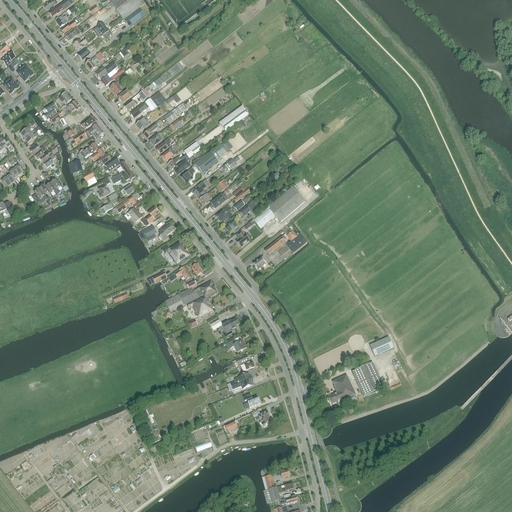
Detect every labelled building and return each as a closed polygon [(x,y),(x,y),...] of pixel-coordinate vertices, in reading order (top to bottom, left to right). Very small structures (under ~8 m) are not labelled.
[(55,6),(63,0),(55,0),(55,1),(53,2),(52,1),(44,7),(47,11),(55,6)] [(56,8),(49,13),(53,18),(63,10),(70,5),(75,2),(72,0),(67,0),(60,5),(56,8)] [(123,20),(145,5),(141,0),(114,0),(111,3),(123,20)] [(99,11),(96,6),(90,11),(93,15),(99,11)] [(124,21),(129,28),(145,16),(140,9),(124,21)] [(97,18),(95,15),(88,20),(90,23),(97,18)] [(62,17),(62,16),(55,21),(60,28),(67,23),(65,20),(68,19),(66,16),(64,18),(62,17)] [(67,26),(61,30),(62,32),(62,33),(63,35),(64,34),(64,35),(70,31),(80,24),(76,19),(73,21),(74,22),(69,26),(70,26),(68,27),(67,26)] [(97,27),(92,30),(99,38),(103,35),(109,31),(103,23),(97,27)] [(73,31),(65,37),(67,39),(67,40),(68,42),(69,41),(70,42),(77,37),(75,34),(79,31),(77,28),(73,31)] [(83,45),(87,43),(85,40),(81,43),(79,40),(77,42),(73,45),(78,51),(82,49),(84,47),(83,45)] [(2,47),(0,48),(0,53),(3,57),(6,54),(6,53),(9,50),(8,50),(8,49),(7,48),(5,46),(2,48),(2,47)] [(93,58),(97,54),(95,51),(95,50),(92,48),(88,52),(87,50),(85,52),(84,50),(78,56),(82,61),(88,56),(87,55),(89,53),(93,58)] [(127,48),(119,54),(123,59),(131,53),(127,48)] [(11,52),(1,61),(7,68),(12,62),(11,61),(15,57),(11,52)] [(100,61),(104,58),(100,52),(96,56),(100,61)] [(91,72),(97,68),(91,60),(85,65),(91,72)] [(135,68),(141,63),(138,60),(135,63),(133,61),(131,63),(135,68)] [(108,75),(117,67),(114,63),(104,70),(103,68),(95,74),(101,80),(108,75)] [(26,65),(21,69),(29,79),(34,75),(26,65)] [(21,69),(17,73),(24,82),(29,79),(21,69)] [(106,87),(124,73),(122,70),(110,79),(107,76),(101,81),(106,87)] [(127,76),(124,73),(122,75),(115,81),(117,83),(110,89),(116,96),(122,91),(118,86),(119,86),(118,84),(125,78),(127,76)] [(161,77),(154,83),(157,87),(165,82),(161,77)] [(12,78),(7,81),(15,91),(20,88),(12,78)] [(7,81),(3,85),(10,95),(15,91),(7,81)] [(150,96),(145,90),(139,95),(144,101),(150,96)] [(123,104),(132,97),(127,91),(119,98),(119,99),(119,100),(120,101),(121,102),(123,104)] [(154,103),(162,96),(159,92),(151,98),(154,103)] [(67,104),(72,100),(66,93),(61,97),(59,99),(62,103),(65,101),(67,104)] [(150,99),(131,115),(134,120),(141,114),(149,108),(152,112),(157,108),(150,99)] [(135,106),(131,101),(124,106),(128,111),(135,106)] [(81,108),(76,102),(75,102),(71,105),(69,106),(67,107),(72,113),(74,110),(73,110),(75,109),(77,111),(81,108)] [(54,111),(57,109),(53,103),(45,109),(48,113),(44,116),(47,121),(51,118),(57,114),(54,111)] [(183,103),(178,108),(181,112),(184,110),(186,107),(183,103)] [(219,123),(220,125),(225,132),(248,115),(242,107),(219,123)] [(87,116),(81,110),(73,117),(78,123),(84,123),(86,122),(83,119),(87,116)] [(175,110),(164,118),(168,124),(176,118),(176,117),(179,114),(175,110)] [(53,125),(62,118),(59,113),(49,120),(53,125)] [(95,123),(91,118),(85,124),(81,125),(85,130),(89,127),(92,125),(92,126),(95,123)] [(144,119),(136,125),(140,131),(148,125),(147,123),(148,122),(146,120),(145,121),(144,119)] [(178,120),(172,125),(175,130),(182,125),(178,120)] [(145,133),(143,135),(147,140),(153,136),(151,134),(158,128),(155,124),(145,132),(145,133)] [(97,125),(86,133),(89,138),(92,136),(91,134),(94,131),(99,137),(104,134),(97,125)] [(196,143),(201,150),(225,132),(220,125),(196,143)] [(24,138),(32,133),(30,130),(32,129),(30,126),(20,133),(24,138)] [(73,139),(75,142),(72,144),(74,148),(77,146),(81,143),(80,142),(87,137),(83,132),(75,138),(73,139)] [(34,135),(32,133),(24,138),(27,143),(37,136),(36,134),(34,135)] [(162,136),(160,134),(149,142),(150,143),(149,143),(152,147),(153,147),(154,147),(162,141),(159,137),(162,136)] [(0,147),(3,151),(7,148),(11,153),(14,150),(8,142),(5,143),(2,138),(0,139),(0,147)] [(162,146),(157,150),(160,154),(166,150),(170,146),(169,145),(170,144),(170,142),(168,139),(163,143),(164,144),(162,146)] [(79,158),(78,158),(80,161),(80,160),(84,160),(92,154),(91,152),(92,151),(94,153),(100,149),(95,143),(93,145),(92,143),(89,145),(90,147),(88,148),(89,149),(87,150),(86,149),(80,153),(83,158),(80,159),(79,158)] [(201,150),(196,143),(184,152),(189,159),(201,150)] [(34,156),(45,148),(43,146),(40,149),(36,144),(31,147),(32,150),(30,151),(34,156)] [(38,161),(40,160),(45,156),(43,153),(46,150),(45,148),(34,156),(38,161)] [(171,148),(161,157),(166,163),(174,157),(178,153),(175,150),(173,152),(171,148)] [(101,159),(105,156),(101,150),(91,157),(94,162),(100,157),(101,159)] [(234,158),(236,160),(238,159),(240,161),(245,157),(240,152),(234,158)] [(211,153),(195,165),(202,175),(218,162),(211,153)] [(47,154),(45,156),(40,160),(43,165),(54,157),(52,155),(49,157),(47,154)] [(103,166),(111,160),(107,155),(95,164),(97,166),(101,163),(103,166)] [(54,157),(43,165),(47,169),(51,167),(52,168),(53,168),(54,167),(55,166),(53,165),(54,164),(52,161),(55,159),(54,157)] [(99,169),(104,176),(121,165),(116,157),(111,160),(103,166),(99,169)] [(176,164),(181,160),(178,157),(176,159),(168,165),(172,170),(177,166),(176,164)] [(83,171),(80,160),(80,161),(73,162),(76,173),(83,171)] [(186,162),(174,170),(176,173),(175,173),(178,176),(190,167),(186,162)] [(229,162),(223,168),(226,172),(233,167),(229,162)] [(130,177),(132,180),(135,178),(132,175),(133,174),(132,173),(131,173),(124,163),(121,165),(119,166),(124,172),(125,173),(125,174),(129,178),(130,177)] [(285,167),(282,163),(274,169),(277,173),(285,167)] [(14,169),(19,175),(23,172),(19,166),(14,169)] [(9,173),(11,175),(11,174),(14,179),(19,175),(14,169),(9,173)] [(192,169),(181,178),(186,184),(193,179),(190,175),(195,172),(192,169)] [(86,183),(95,178),(91,172),(82,177),(86,183)] [(129,178),(125,174),(124,175),(122,173),(120,174),(126,182),(129,180),(130,181),(132,180),(130,177),(129,178)] [(16,181),(14,179),(11,174),(11,175),(6,178),(11,184),(16,181)] [(114,185),(122,180),(120,175),(111,180),(114,185)] [(11,184),(6,178),(2,181),(6,188),(11,184)] [(110,193),(106,185),(107,185),(110,183),(107,178),(102,181),(104,186),(98,189),(100,192),(97,194),(100,199),(103,197),(110,193)] [(51,183),(58,194),(61,193),(58,189),(61,187),(56,180),(51,183)] [(224,180),(223,181),(219,185),(224,190),(228,187),(227,186),(228,184),(224,180)] [(49,192),(51,194),(54,192),(56,196),(58,194),(51,183),(46,187),(49,192)] [(198,187),(199,189),(193,193),(198,199),(204,193),(202,191),(206,188),(202,183),(198,187)] [(46,187),(44,185),(39,189),(47,199),(49,198),(47,194),(49,192),(46,187)] [(127,196),(134,192),(130,186),(124,191),(121,192),(124,196),(125,195),(126,194),(127,196)] [(268,209),(253,221),(260,229),(275,217),(272,214),(272,213),(280,223),(305,202),(293,188),(268,208),(271,211),(270,212),(268,209)] [(45,201),(47,199),(39,189),(34,192),(36,194),(32,197),(36,202),(40,199),(43,197),(45,201)] [(244,192),(241,189),(233,195),(236,198),(244,192)] [(209,200),(211,199),(209,196),(210,195),(208,193),(205,195),(205,196),(199,200),(204,206),(210,201),(209,200)] [(226,202),(221,196),(211,204),(213,207),(213,208),(214,209),(215,209),(216,210),(226,202)] [(132,207),(137,203),(133,197),(128,200),(128,201),(124,205),(123,204),(115,209),(112,211),(115,216),(126,209),(125,207),(130,203),(132,207)] [(0,212),(6,210),(7,212),(12,209),(9,202),(4,205),(2,200),(0,200),(0,212)] [(245,206),(242,202),(234,208),(237,212),(245,206)] [(248,209),(254,204),(252,202),(239,213),(243,218),(250,211),(248,209)] [(103,214),(113,208),(110,204),(100,210),(103,214)] [(135,208),(128,213),(124,216),(128,220),(131,218),(136,223),(143,218),(135,208)] [(144,220),(141,222),(145,227),(146,226),(147,227),(154,220),(153,219),(159,214),(157,211),(157,210),(155,208),(155,209),(154,208),(148,213),(150,216),(145,221),(144,220)] [(218,220),(227,213),(224,209),(222,211),(215,216),(218,220)] [(229,212),(227,213),(218,220),(222,224),(228,219),(229,219),(233,216),(229,212)] [(224,227),(225,228),(224,229),(224,230),(225,232),(227,232),(228,231),(229,233),(237,227),(233,222),(236,220),(234,217),(230,220),(231,222),(224,227)] [(153,226),(140,233),(143,240),(157,233),(153,226)] [(159,232),(161,234),(160,236),(165,241),(168,239),(167,237),(173,232),(169,226),(162,231),(162,230),(159,232)] [(281,257),(290,250),(293,255),(307,243),(300,235),(299,233),(297,234),(295,232),(294,233),(291,230),(293,229),(291,226),(289,227),(289,226),(288,227),(282,231),(285,235),(265,251),(268,255),(270,257),(272,255),(273,256),(278,252),(281,257)] [(248,234),(246,236),(245,235),(244,235),(241,231),(236,236),(239,240),(236,242),(237,243),(237,244),(239,246),(240,246),(241,248),(250,241),(249,240),(252,238),(248,234)] [(167,246),(161,250),(164,254),(167,252),(177,266),(190,256),(183,246),(182,246),(179,243),(170,250),(167,246)] [(264,262),(266,260),(263,256),(261,258),(253,264),(258,270),(265,264),(264,262)] [(197,276),(202,273),(197,264),(192,267),(193,268),(192,269),(197,276)] [(191,278),(184,268),(180,271),(175,275),(177,278),(180,276),(180,275),(181,273),(186,281),(184,282),(188,289),(197,285),(194,280),(192,281),(191,278)] [(205,277),(213,271),(211,268),(203,274),(205,277)] [(164,273),(148,281),(150,286),(152,285),(155,284),(156,284),(161,282),(167,279),(164,273)] [(202,302),(208,299),(211,298),(211,297),(218,294),(211,281),(198,288),(202,297),(200,298),(202,302)] [(190,303),(197,299),(193,291),(192,288),(178,295),(179,297),(178,297),(166,304),(170,313),(184,306),(190,303)] [(127,294),(113,300),(114,304),(129,298),(127,294)] [(212,307),(208,299),(202,302),(200,298),(197,299),(190,303),(187,305),(189,309),(192,308),(198,319),(213,312),(211,307),(212,307)] [(239,325),(236,319),(232,321),(231,320),(222,325),(219,320),(210,325),(214,331),(222,326),(227,334),(236,328),(235,327),(239,325)] [(195,321),(188,324),(191,329),(197,326),(195,321)] [(370,346),(373,352),(375,357),(393,349),(388,338),(370,346)] [(234,347),(237,352),(237,353),(247,348),(243,340),(235,344),(233,341),(226,345),(229,350),(234,347)] [(247,356),(236,361),(238,368),(241,367),(243,372),(254,367),(252,362),(250,362),(247,356)] [(363,398),(384,389),(372,363),(352,373),(363,398)] [(231,383),(233,387),(252,379),(251,377),(249,377),(248,374),(236,378),(235,380),(236,381),(231,383)] [(328,397),(328,398),(327,399),(328,401),(329,402),(330,401),(332,405),(340,401),(341,402),(355,395),(350,382),(346,375),(332,382),(334,386),(337,393),(328,397)] [(252,379),(233,387),(234,390),(242,387),(243,389),(253,386),(251,382),(253,381),(252,379)] [(250,394),(243,397),(245,402),(247,401),(248,403),(247,403),(249,409),(260,404),(258,399),(253,401),(252,399),(250,394)] [(160,443),(158,438),(156,439),(148,419),(144,408),(137,411),(142,422),(144,421),(151,437),(148,438),(151,446),(152,448),(160,445),(160,443)] [(263,426),(270,422),(268,418),(270,417),(267,412),(258,416),(261,422),(263,426)] [(197,449),(212,443),(210,439),(196,445),(197,449)] [(282,479),(290,476),(289,470),(284,471),(276,473),(277,477),(281,476),(282,479)] [(70,497),(65,496),(66,499),(69,499),(75,510),(78,510),(80,511),(82,511),(84,510),(85,507),(82,507),(85,505),(86,500),(92,506),(113,494),(107,488),(100,492),(95,491),(94,492),(94,495),(92,496),(94,491),(90,485),(104,484),(105,484),(99,475),(83,484),(84,492),(77,500),(76,500),(75,494),(70,497)] [(268,490),(275,488),(271,475),(264,477),(268,490)] [(116,482),(112,485),(116,491),(120,488),(116,482)] [(292,483),(277,488),(277,487),(268,490),(272,503),(281,500),(279,494),(283,492),(294,489),(292,483)] [(296,496),(279,501),(281,506),(287,504),(287,505),(297,502),(296,496)] [(127,511),(124,507),(123,508),(119,503),(115,506),(119,510),(116,511),(127,511)]
